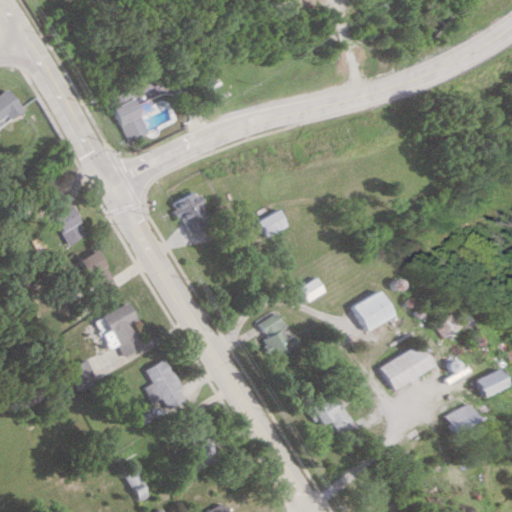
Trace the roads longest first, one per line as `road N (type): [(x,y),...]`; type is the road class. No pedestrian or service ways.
road 1 (secondary): [(511,18),(430,71),(208,137),(110,185)]
road 2 (tertiary): [(309,511),(110,185)]
road 3 (secondary): [(110,185),(0,12)]
